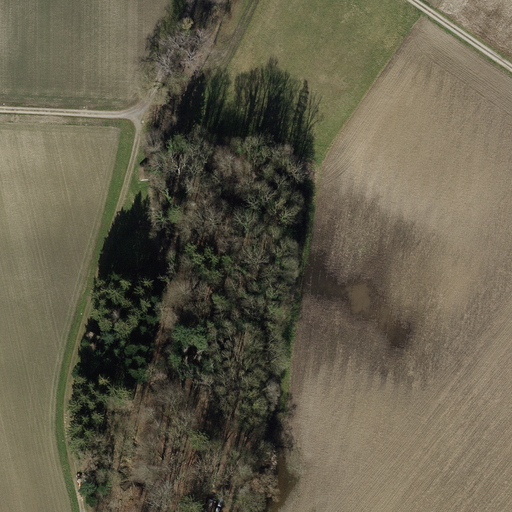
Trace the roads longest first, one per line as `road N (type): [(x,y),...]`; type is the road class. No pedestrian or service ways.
road 1 (track): [(82,511),(69,383),(147,113),(195,0)]
road 2 (track): [(147,113),(0,109)]
road 3 (track): [(511,69),(413,0)]
